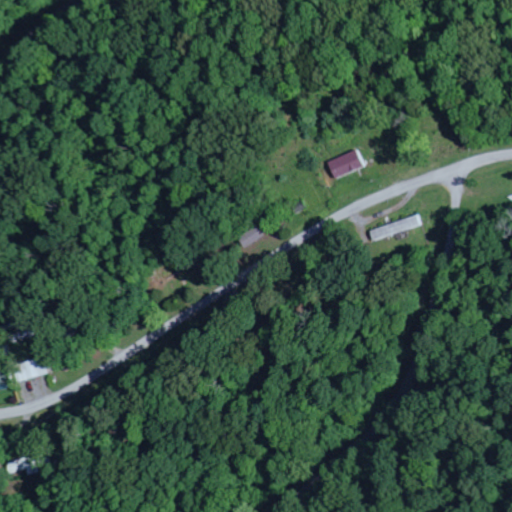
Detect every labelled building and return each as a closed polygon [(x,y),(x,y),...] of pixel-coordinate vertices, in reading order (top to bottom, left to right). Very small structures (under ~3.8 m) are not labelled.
[(333,162),(338,179),(368,170),(362,152),(333,162)] [(427,226),(424,216),(375,232),(379,242),(427,226)] [(246,237),(254,247),(268,235),(261,226),(246,237)] [(48,359),(17,365),(21,381),(51,375),(48,359)] [(8,370),(0,370),(0,391),(10,391),(8,370)] [(11,464),(15,476),(40,469),(37,457),(11,464)]
